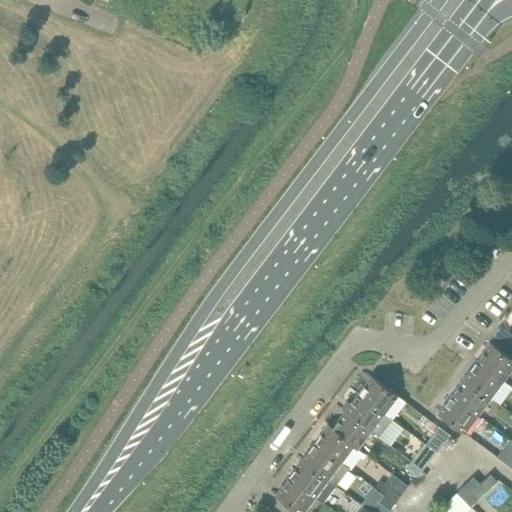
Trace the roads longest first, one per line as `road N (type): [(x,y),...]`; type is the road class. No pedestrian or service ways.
road 1 (tertiary): [(165,394),(240,321),(489,0)]
road 2 (tertiary): [(443,0),(212,301),(165,394)]
road 3 (residential): [(226,511),(357,343),(430,346),(511,258)]
road 4 (tertiary): [(88,511),(165,394)]
